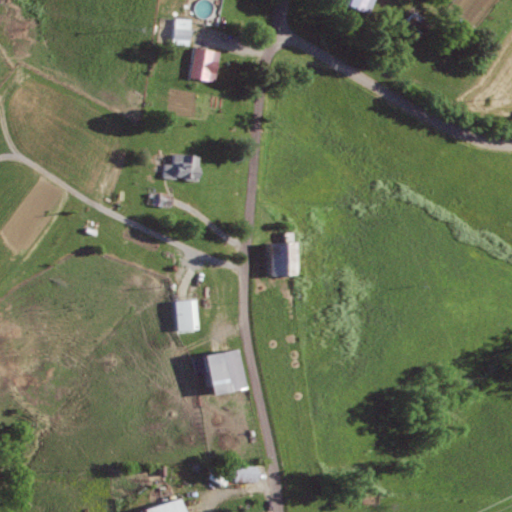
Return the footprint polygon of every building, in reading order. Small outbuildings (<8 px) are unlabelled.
[(328,0),(329,1),(365,14),(369,0),(328,0)] [(185,45),(186,19),(169,19),(167,44),(185,45)] [(183,77),(208,81),(213,52),(188,48),(183,77)] [(159,178),(194,180),(195,156),(168,154),(168,165),(159,164),(159,178)] [(286,275),(284,233),(275,233),(276,242),(257,243),(258,276),(286,275)] [(170,300),(172,331),(195,330),(194,299),(170,300)] [(199,394),(234,388),(228,349),(192,355),(199,394)] [(251,482),(251,467),(224,467),(224,483),(251,482)] [(176,511),(173,498),(133,509),(133,511),(176,511)]
